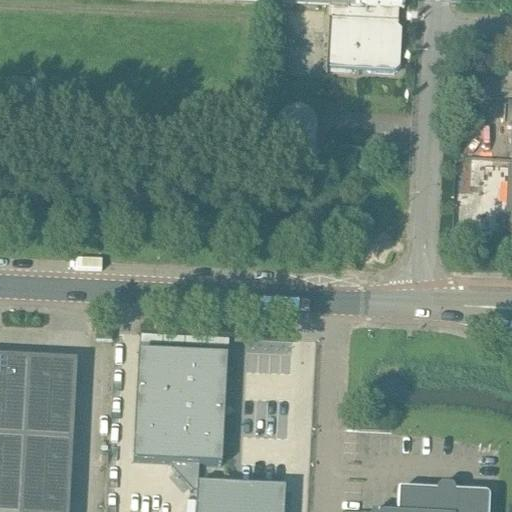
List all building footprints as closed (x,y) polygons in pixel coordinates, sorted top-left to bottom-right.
[(181,0),(329,7),(325,72),(394,76),(399,71),(401,33),(396,28),(397,11),(402,11),(402,0),(181,0)] [(511,111),(504,111),(502,131),(511,132),(510,164),(511,164),(511,168),(507,168),(503,234),(511,234),(511,111)] [(287,117),(284,119),(281,121),(278,124),(276,127),(275,131),(274,135),(275,138),(276,142),(277,146),(279,149),(282,151),(285,153),(289,155),(292,156),(296,156),(300,155),(304,154),(307,152),(310,149),(312,146),(314,142),(314,139),(315,135),(314,131),(313,127),(311,124),(309,121),(306,119),(302,117),(298,116),(295,115),(291,116),(287,117)] [(338,149),(337,169),(355,170),(356,150),(338,149)] [(96,333),(95,342),(112,343),(112,334),(112,333),(96,332),(96,333)] [(197,486),(198,467),(220,468),(226,358),(137,354),(132,464),(170,466),(170,469),(192,493),(195,493),(196,486),(197,486)] [(27,364),(0,362),(0,384),(26,386),(27,364)] [(74,366),(27,364),(26,386),(72,388),(74,366)] [(0,405),(25,407),(26,386),(0,384),(0,405)] [(25,407),(71,410),(72,388),(26,386),(25,407)] [(0,427),(24,428),(25,407),(0,405),(0,427)] [(24,428),(70,431),(71,410),(25,407),(24,428)] [(0,448),(23,450),(24,428),(0,427),(0,448)] [(23,450),(69,452),(70,431),(24,428),(23,450)] [(0,469),(22,471),(23,450),(0,448),(0,469)] [(22,471),(68,474),(69,452),(23,450),(22,471)] [(0,491),(20,492),(22,471),(0,469),(0,491)] [(20,492),(67,495),(68,474),(22,471),(20,492)] [(282,511),(284,491),(197,486),(196,486),(195,493),(194,511),(282,511)] [(486,511),(487,504),(481,498),(453,496),(453,494),(453,492),(452,490),(451,489),(449,489),(441,488),(439,488),(437,489),(436,490),(435,492),(435,495),(400,494),(399,494),(398,495),(397,511),(486,511)] [(0,511),(19,511),(20,492),(0,491),(0,511)] [(19,511),(65,511),(67,495),(20,492),(19,511)]
